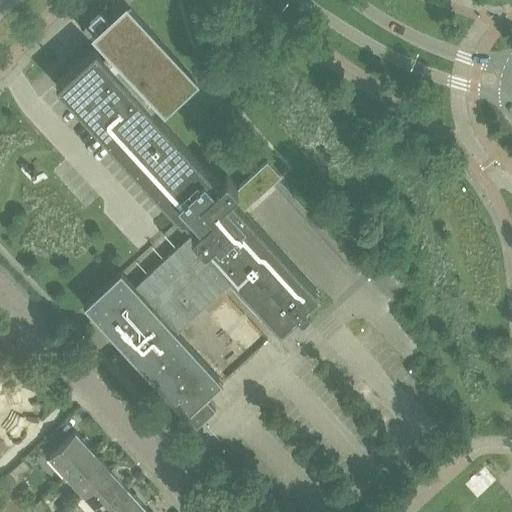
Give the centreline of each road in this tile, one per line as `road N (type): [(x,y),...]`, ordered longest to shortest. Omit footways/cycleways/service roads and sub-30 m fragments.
road 1 (residential): [(0,290),(203,511)]
road 2 (tertiary): [(299,0),(394,58),(511,97)]
road 3 (tertiary): [(511,67),(434,47),(351,0)]
